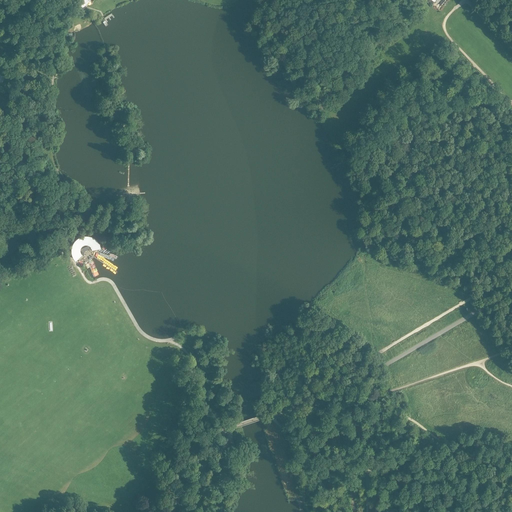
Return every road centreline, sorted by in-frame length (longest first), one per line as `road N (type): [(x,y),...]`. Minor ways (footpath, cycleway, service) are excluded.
road 1 (unknown): [(354,511),(329,414),(511,349)]
road 2 (unknown): [(329,414),(269,416),(229,430),(173,511)]
road 3 (unknown): [(511,142),(426,53),(430,12),(423,0)]
